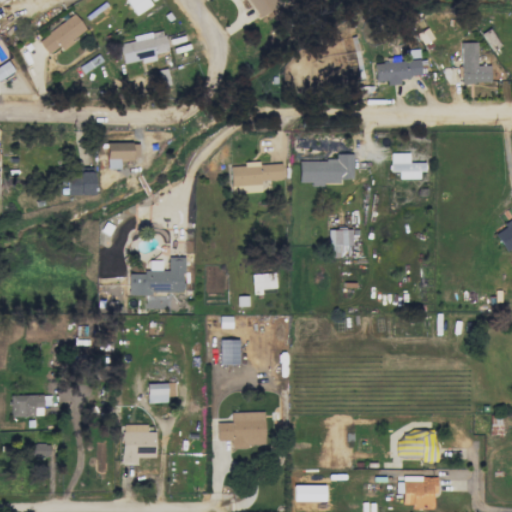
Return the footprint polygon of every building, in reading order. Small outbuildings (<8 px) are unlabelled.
[(124,0),(134,15),(150,5),(146,0),(124,0)] [(246,0),(257,18),(278,6),(274,0),(246,0)] [(47,54),(57,46),(60,49),(85,29),(72,13),(37,41),(47,54)] [(119,44),(122,63),(142,60),(142,62),(155,60),(153,53),(166,51),(162,30),(132,36),(133,41),(119,44)] [(475,42),(459,42),(460,83),(489,82),(489,65),(476,65),(475,42)] [(373,63),(374,82),(385,81),(386,85),(399,84),(399,77),(420,76),(418,59),(398,61),(397,56),(386,57),(387,62),(373,63)] [(0,78),(13,71),(6,60),(0,64),(0,78)] [(118,158),(137,159),(138,143),(106,143),(105,168),(118,168),(118,158)] [(352,154),(334,153),(334,160),(298,160),(297,182),(309,182),(309,184),(338,185),(338,178),(351,179),(352,154)] [(424,162),(408,163),(407,153),(389,153),(389,171),(398,171),(398,179),(418,178),(418,171),(424,171),(424,162)] [(281,180),(280,162),(242,163),(242,166),(229,166),(230,193),(260,191),(260,181),(281,180)] [(92,173),(66,172),(65,194),(91,195),(92,173)] [(511,218),(492,232),(505,251),(511,246),(511,218)] [(326,230),(327,255),(351,254),(350,229),(326,230)] [(182,292),(182,257),(167,256),(167,270),(160,270),(160,260),(147,260),(147,273),(127,272),(126,295),(149,295),(149,292),(182,292)] [(260,294),(260,288),(274,288),(274,273),(251,274),(252,294),(260,294)] [(237,364),(237,340),(219,339),(218,364),(237,364)] [(145,383),(145,403),(165,402),(165,382),(145,383)] [(8,395),(9,416),(41,415),(41,406),(49,405),(48,394),(8,395)] [(229,412),(230,422),(215,422),(216,440),(229,440),(230,447),(263,446),(262,411),(229,412)] [(153,457),(154,432),(145,431),(146,424),(120,424),(119,464),(137,464),(137,457),(153,457)] [(435,461),(436,444),(431,444),(431,429),(410,429),(410,434),(401,433),(401,441),(395,441),(395,456),(419,457),(419,461),(435,461)] [(49,456),(48,443),(27,444),(27,457),(49,456)] [(431,509),(431,493),(435,493),(436,476),(401,476),(401,504),(410,504),(410,508),(431,509)]
